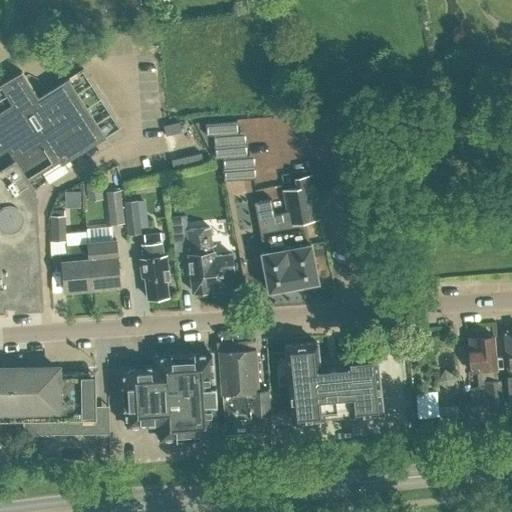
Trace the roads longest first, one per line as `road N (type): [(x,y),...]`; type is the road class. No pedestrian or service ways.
road 1 (residential): [(0,334),(511,300)]
road 2 (primary): [(170,502),(511,466)]
road 3 (primary): [(170,502),(0,509)]
